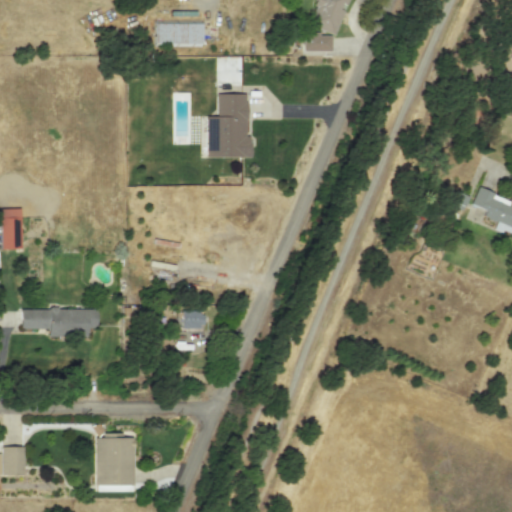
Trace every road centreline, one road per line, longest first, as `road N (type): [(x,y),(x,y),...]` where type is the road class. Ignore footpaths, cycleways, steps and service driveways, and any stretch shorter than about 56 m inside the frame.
road 1 (residential): [(169,511),(390,0)]
road 2 (track): [(242,511),(451,0)]
road 3 (residential): [(214,406),(0,405)]
